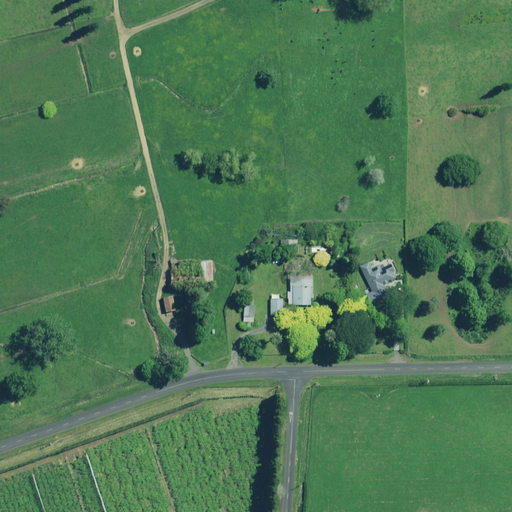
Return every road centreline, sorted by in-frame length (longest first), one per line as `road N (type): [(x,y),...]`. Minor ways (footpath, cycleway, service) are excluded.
road 1 (unclassified): [(296,372),(198,380),(0,449)]
road 2 (unclassified): [(511,367),(296,372)]
road 3 (unclassified): [(296,372),(286,511)]
